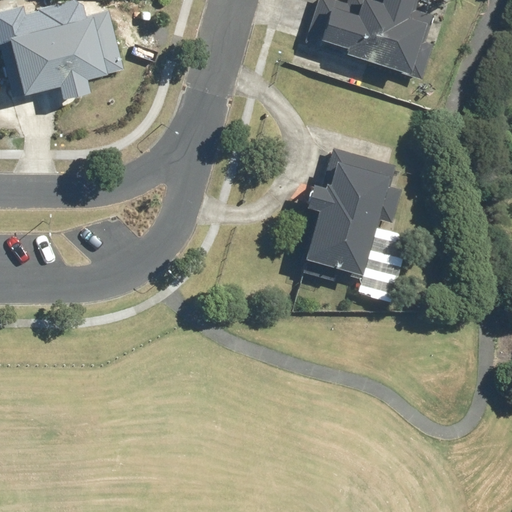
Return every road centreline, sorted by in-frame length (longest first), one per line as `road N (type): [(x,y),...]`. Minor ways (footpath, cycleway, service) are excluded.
road 1 (residential): [(185,148),(178,216),(150,252),(89,279),(0,281)]
road 2 (residential): [(0,190),(81,191),(155,169)]
road 3 (residential): [(185,148),(235,0)]
